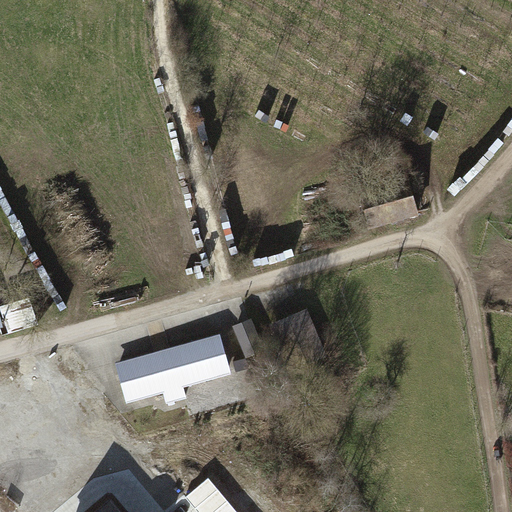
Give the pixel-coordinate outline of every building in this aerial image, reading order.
[(409,155),(357,171),(376,234),(429,218),(409,155)] [(0,288),(0,319),(9,317),(0,288)] [(315,307),(275,323),(295,375),(336,360),(315,307)] [(232,360),(261,355),(255,321),(226,325),(232,360)] [(221,335),(116,362),(127,403),(164,393),(166,403),(187,397),(184,388),(231,375),(221,335)]
